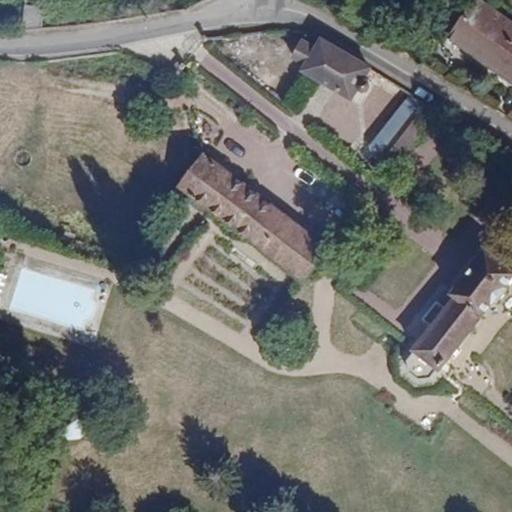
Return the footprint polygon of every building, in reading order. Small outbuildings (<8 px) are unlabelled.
[(511,37),(466,10),(446,44),(511,83),(511,37)] [(370,78),(363,73),(369,63),(320,34),(315,43),(301,35),(292,51),(304,60),(303,65),(350,93),(357,82),(365,86),(370,78)] [(368,144),(390,162),(437,104),(412,88),(368,144)] [(303,275),(311,264),(327,242),(202,149),(200,151),(179,180),(237,225),(303,275)] [(439,366),(511,272),(511,267),(484,244),(451,286),(454,289),(443,303),(435,297),(423,312),(432,319),(412,344),(416,347),(437,364),(439,366)] [(416,347),(408,355),(409,365),(421,374),(431,372),(437,364),(416,347)] [(86,409),(77,402),(64,402),(55,412),(56,426),(65,434),(78,433),(87,424),(86,409)]
